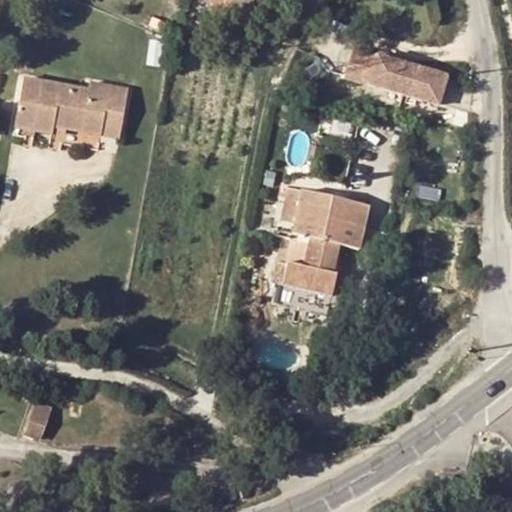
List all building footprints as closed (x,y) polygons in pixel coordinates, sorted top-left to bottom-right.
[(213,0),(212,6),(224,9),(252,16),(255,0),(213,0)] [(255,0),(252,16),(262,19),(266,0),(255,0)] [(352,51),(343,80),(438,107),(466,115),(466,84),(446,78),(352,51)] [(89,101),(90,90),(25,79),(16,128),(51,135),(52,127),(66,129),(120,138),(127,90),(108,86),(105,104),(89,101)] [(105,104),(108,86),(91,84),(90,90),(89,101),(105,104)] [(51,135),(65,137),(66,129),(52,127),(51,135)] [(298,218),(302,192),(285,188),(280,214),(298,218)] [(311,239),(339,245),(359,250),(368,206),(302,192),(298,218),(294,235),(311,239)] [(333,274),(339,245),(311,239),(309,247),(292,243),(288,264),(283,286),(332,297),(337,275),(333,274)] [(34,404),(23,435),(39,441),(50,410),(34,404)]
